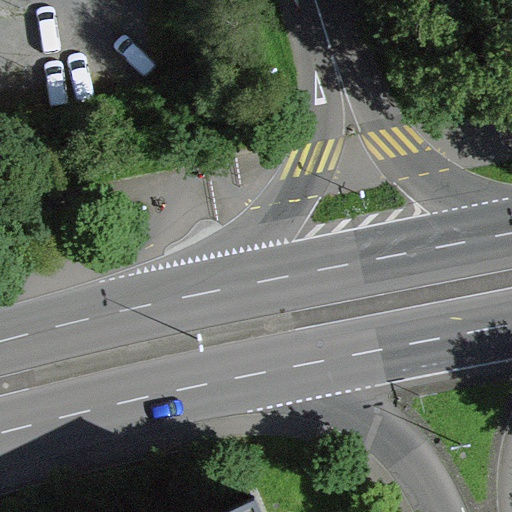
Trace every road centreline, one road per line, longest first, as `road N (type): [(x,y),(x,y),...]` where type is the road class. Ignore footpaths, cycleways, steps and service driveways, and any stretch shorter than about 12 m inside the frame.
road 1 (primary): [(511,235),(226,288)]
road 2 (primary): [(0,433),(259,372)]
road 3 (primary): [(259,372),(511,324)]
road 4 (unclassified): [(339,70),(311,169),(226,288)]
road 5 (unclassified): [(259,372),(353,406),(414,454),(447,511)]
road 6 (primary): [(226,288),(0,342)]
road 7 (unclassified): [(511,215),(480,206),(399,152),(339,70)]
